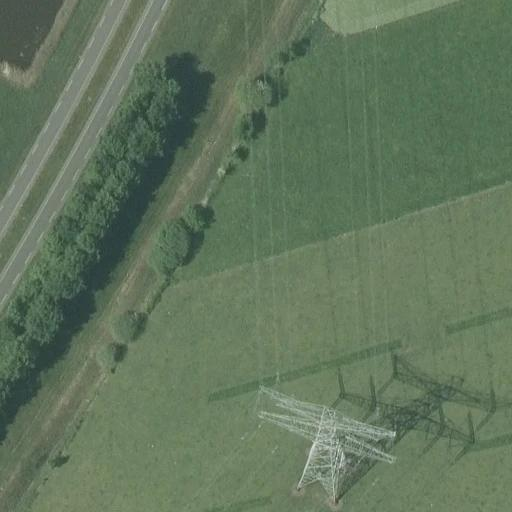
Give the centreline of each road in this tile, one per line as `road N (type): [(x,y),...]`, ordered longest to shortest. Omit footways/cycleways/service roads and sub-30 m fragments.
road 1 (primary): [(0,294),(160,0)]
road 2 (primary): [(120,0),(0,224)]
